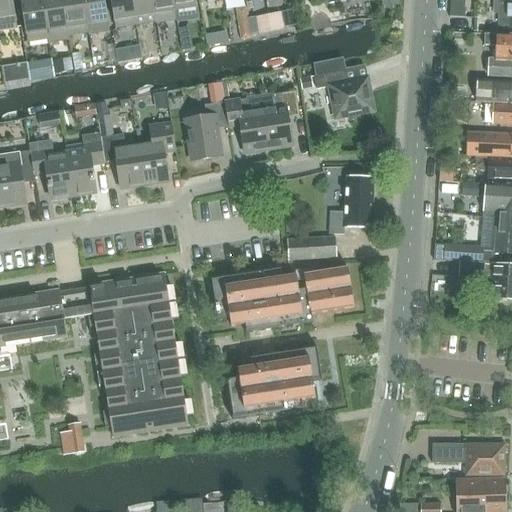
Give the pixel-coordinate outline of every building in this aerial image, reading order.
[(0,0),(0,33),(17,30),(15,17),(12,0),(0,0)] [(20,0),(27,45),(48,42),(41,0),(20,0)] [(69,43),(68,39),(62,0),(41,0),(48,42),(49,45),(69,43)] [(62,0),(68,39),(89,36),(82,0),(62,0)] [(82,0),(89,36),(89,37),(110,34),(104,0),(82,0)] [(110,0),(115,32),(136,28),(131,0),(110,0)] [(156,25),(152,0),(131,0),(136,28),(156,25)] [(177,23),(175,12),(172,0),(152,0),(156,25),(156,26),(177,23)] [(172,0),(175,12),(177,23),(197,20),(194,0),(172,0)] [(511,0),(499,0),(499,31),(511,31),(511,0)] [(464,18),(465,2),(452,1),(451,17),(464,18)] [(280,15),(268,17),(271,32),(283,30),(280,15)] [(268,17),(256,20),(259,35),(271,32),(268,17)] [(249,24),(239,26),(241,40),(251,38),(249,24)] [(189,29),(179,31),(182,50),(192,49),(189,29)] [(207,46),(217,44),(216,34),(205,36),(207,46)] [(511,36),(484,36),(484,47),(496,48),(495,61),(489,61),(488,77),(511,78),(511,36)] [(123,50),(115,52),(118,64),(126,63),(123,50)] [(54,75),(72,72),(70,59),(52,62),(54,75)] [(347,71),(345,60),(314,66),(316,77),(314,78),(317,91),(329,88),(335,120),(373,112),(367,79),(361,81),(358,69),(347,71)] [(51,61),(39,63),(42,80),(54,78),(51,61)] [(27,65),(2,69),(5,86),(29,82),(27,65)] [(313,78),(302,80),(304,92),(315,89),(313,78)] [(476,103),(492,104),(511,106),(511,103),(511,82),(477,80),(476,88),(476,103)] [(221,84),(224,104),(229,103),(226,82),(221,82),(221,84)] [(262,111),(268,151),(292,147),(288,119),(299,118),(295,93),(273,96),(275,109),(262,111)] [(268,151),(262,111),(249,114),(247,100),(229,103),(224,104),(228,129),(240,127),(244,155),(268,151)] [(217,131),(228,129),(224,104),(204,107),(206,118),(185,122),(192,163),(221,158),(217,131)] [(511,106),(492,104),(492,107),(484,106),(484,125),(492,125),(511,126),(511,106)] [(106,105),(96,106),(97,118),(108,117),(106,105)] [(138,147),(144,186),(168,183),(164,155),(176,153),(171,124),(149,127),(151,145),(142,146),(138,147)] [(511,158),(511,136),(480,135),(480,130),(466,129),(466,134),(467,134),(466,157),(511,158)] [(104,164),(100,139),(100,134),(85,136),(82,140),(84,152),(66,155),(73,197),(95,194),(91,167),(104,165),(104,164)] [(144,186),(138,147),(125,149),(123,135),(100,139),(104,164),(116,162),(120,190),(144,186)] [(73,197),(66,155),(54,156),(52,145),(48,142),(29,145),(30,154),(33,176),(46,174),(50,201),(73,197)] [(34,183),(33,176),(30,154),(0,158),(0,196),(2,208),(26,204),(23,185),(34,183)] [(511,180),(511,160),(475,158),(475,171),(487,171),(487,179),(511,180)] [(371,230),(373,180),(346,179),(345,214),(330,213),(329,235),(343,236),(344,229),(371,230)] [(511,187),(484,185),(463,184),(462,197),(484,199),(483,212),(497,213),(511,214),(511,187)] [(511,255),(511,214),(497,213),(494,254),(511,255)] [(288,262),(326,260),(336,259),(335,238),(287,242),(288,262)] [(482,249),(469,248),(444,246),(443,262),(465,264),(486,265),(487,254),(482,253),(482,249)] [(511,267),(486,265),(465,264),(465,265),(460,264),(459,278),(485,280),(486,274),(491,275),(489,299),(511,300),(511,267)] [(277,271),(206,282),(212,319),(222,318),(224,328),(240,326),(241,334),(308,324),(307,314),(350,308),(343,269),(298,276),(301,291),(292,293),(289,277),(278,278),(277,271)] [(188,427),(164,275),(89,287),(89,289),(60,293),(59,291),(0,300),(0,348),(67,338),(64,321),(93,316),(113,439),(188,427)] [(312,351),(245,361),(247,369),(229,371),(231,382),(222,383),(227,421),(279,413),(278,405),(309,400),(306,385),(317,384),(312,351)] [(79,424),(68,426),(69,433),(60,434),(63,456),(84,453),(79,424)] [(504,477),(505,445),(432,445),(432,464),(465,465),(465,476),(504,477)] [(457,511),(504,511),(504,498),(507,496),(507,488),(504,486),(504,481),(456,480),(457,511)]
